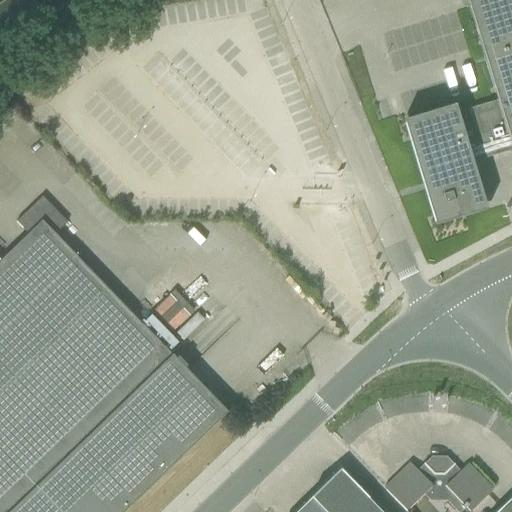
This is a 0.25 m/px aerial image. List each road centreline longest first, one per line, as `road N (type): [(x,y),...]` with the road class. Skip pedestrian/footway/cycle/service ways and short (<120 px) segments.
road 1 (unclassified): [(440,302),(407,276),(289,0)]
road 2 (tertiary): [(214,511),(440,302)]
